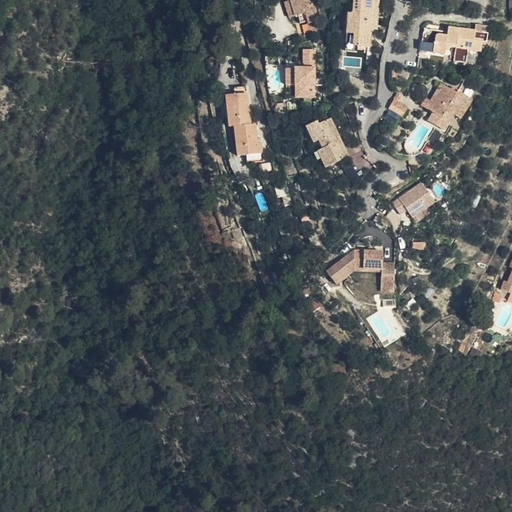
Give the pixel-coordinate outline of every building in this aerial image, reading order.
[(289,0),(291,5),(284,7),(288,20),(290,19),(293,28),(300,26),(302,28),(311,23),(303,3),(296,4),(296,0),(289,0)] [(356,4),(352,4),(344,5),(342,22),(337,22),(333,59),(345,60),(346,55),(358,57),(360,39),(362,25),(354,24),(356,4)] [(370,6),(356,4),(354,24),(362,25),(360,39),(366,39),(370,6)] [(288,20),(284,7),(279,9),(283,22),(288,20)] [(466,41),(451,39),(450,44),(418,40),(415,63),(439,66),(440,58),(449,59),(447,71),(461,73),(463,60),(474,62),(475,51),(481,51),(482,35),(467,33),(466,41)] [(303,66),(284,67),(285,85),(294,85),(294,98),(316,98),(315,48),(302,48),(303,66)] [(437,96),(427,113),(423,121),(429,124),(436,128),(430,137),(440,142),(448,128),(455,131),(467,109),(453,101),(451,104),(437,96)] [(221,115),(235,112),(233,98),(219,101),(221,115)] [(423,121),(427,113),(421,110),(416,117),(421,120),(423,121)] [(226,146),(242,142),(235,112),(221,115),(211,117),(217,147),(226,146)] [(383,112),(377,121),(387,127),(390,128),(394,120),(383,112)] [(403,176),(408,173),(430,137),(423,132),(429,124),(423,121),(421,120),(399,157),(393,167),(396,174),(403,176)] [(387,127),(377,121),(372,131),(382,136),(387,127)] [(423,132),(430,137),(436,128),(429,124),(423,132)] [(296,138),(301,147),(309,143),(313,150),(309,152),(314,161),(309,164),(317,180),(336,170),(333,165),(339,162),(322,129),(310,136),(307,132),(296,138)] [(247,141),(242,142),(226,146),(233,182),(243,180),(244,184),(259,179),(256,163),(252,163),(247,141)] [(309,143),(301,147),(304,154),(309,152),(313,150),(309,143)] [(419,192),(389,211),(395,223),(402,219),(407,226),(430,211),(419,192)] [(511,262),(507,279),(511,280),(507,295),(503,294),(501,302),(511,305),(511,262)] [(343,276),(345,276),(355,276),(355,280),(373,280),(373,284),(373,289),(386,289),(386,275),(374,275),(375,264),(365,263),(358,263),(345,263),(318,285),(327,297),(340,287),(335,282),(343,276)] [(355,276),(345,276),(343,276),(335,282),(340,287),(345,283),(373,284),(373,280),(355,280),(355,276)]
